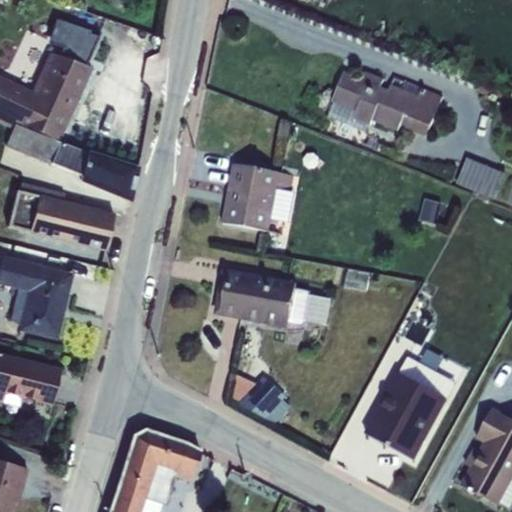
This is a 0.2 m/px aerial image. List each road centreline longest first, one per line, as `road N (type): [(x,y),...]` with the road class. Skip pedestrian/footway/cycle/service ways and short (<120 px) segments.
road 1 (residential): [(115,388),(197,0)]
road 2 (unclassified): [(115,388),(214,430),(365,511)]
road 3 (residential): [(77,511),(115,388)]
